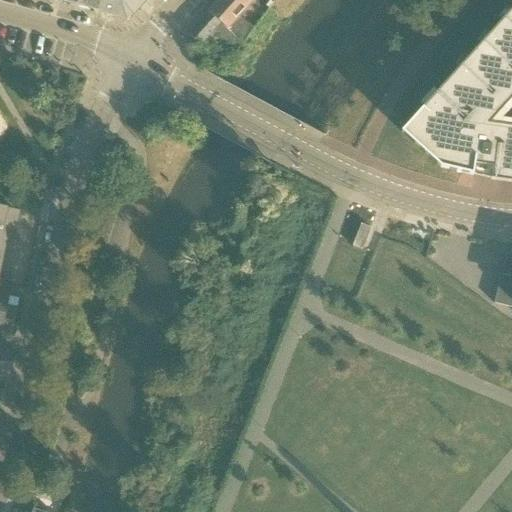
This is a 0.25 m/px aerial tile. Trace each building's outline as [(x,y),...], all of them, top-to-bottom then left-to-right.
[(95,11),(98,0),(73,0),(73,5),(79,7),(95,11)] [(134,17),(149,0),(98,0),(95,11),(126,19),(134,17)] [(212,0),(202,11),(238,45),(253,29),(238,15),(250,2),(247,0),(212,0)] [(511,7),(399,132),(439,166),(488,178),(511,181),(511,7)] [(18,213),(0,209),(0,332),(0,333),(1,332),(10,334),(15,311),(6,309),(8,296),(7,296),(9,284),(0,282),(0,269),(1,270),(1,268),(0,268),(0,265),(2,258),(4,258),(4,256),(2,256),(4,245),(6,246),(7,244),(5,244),(7,232),(13,234),(18,213)] [(362,250),(371,228),(361,224),(353,246),(362,250)] [(503,275),(509,277),(506,285),(501,283),(495,303),(511,307),(511,256),(508,255),(503,275)] [(16,351),(13,351),(0,350),(0,377),(9,378),(16,351)]
